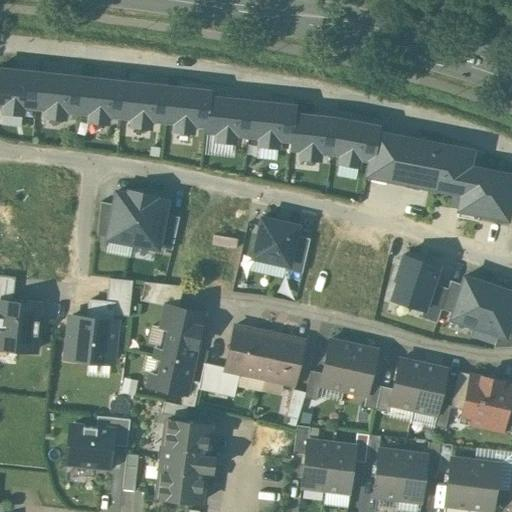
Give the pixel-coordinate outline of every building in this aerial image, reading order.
[(39,72),(0,67),(0,103),(3,104),(3,111),(22,113),(23,106),(36,107),(39,72)] [(82,77),(39,72),(36,107),(46,108),(45,116),(65,118),(66,111),(78,112),(82,77)] [(125,81),(82,77),(78,112),(89,113),(88,120),(108,122),(108,115),(121,116),(125,81)] [(167,86),(125,81),(121,116),(132,117),(131,125),(150,127),(151,120),(164,121),(167,86)] [(210,91),(167,86),(164,121),(174,122),(173,129),(193,132),(194,124),(205,125),(205,131),(206,131),(210,91)] [(211,91),(210,91),(206,131),(216,132),(215,140),(235,142),(236,134),(248,136),(252,101),(211,96),(211,91)] [(294,105),(252,101),(248,136),(259,137),(258,144),(278,146),(278,139),(290,140),(293,113),(294,105)] [(336,118),(293,113),(290,140),(290,149),(300,149),(300,157),(319,159),(320,151),(331,153),(336,118)] [(376,126),(336,118),(331,153),(340,154),(339,162),(358,165),(359,158),(370,160),(367,175),(368,175),(378,125),(377,125),(376,126)] [(379,125),(378,125),(368,175),(454,192),(460,165),(463,149),(378,132),(379,125)] [(511,192),(511,175),(460,165),(454,192),(462,193),(458,209),(507,219),(511,192)] [(107,238),(132,243),(142,193),(129,191),(128,193),(116,191),(113,204),(107,237),(107,238)] [(132,243),(158,248),(164,213),(167,201),(154,198),(155,196),(142,193),(132,243)] [(107,237),(113,204),(100,201),(97,235),(107,237)] [(177,216),(164,213),(158,246),(171,249),(177,216)] [(261,217),(252,257),(285,264),(289,265),(296,235),(298,225),(261,217)] [(212,233),(211,243),(235,246),(237,237),(212,233)] [(309,238),(296,235),(289,265),(285,264),(284,269),(301,273),(309,238)] [(433,283),(439,266),(401,254),(393,279),(396,280),(390,298),(423,309),(425,310),(433,283)] [(0,298),(12,300),(15,277),(0,275),(0,298)] [(478,327),(493,286),(464,276),(462,284),(452,312),(450,318),(478,327)] [(114,301),(113,313),(128,315),(131,280),(108,277),(106,300),(114,301)] [(452,312),(462,284),(450,280),(447,288),(441,308),(452,312)] [(166,306),(177,308),(182,285),(144,281),(140,300),(166,306)] [(441,308),(447,288),(433,283),(425,310),(423,309),(420,316),(436,322),(441,308)] [(511,315),(511,292),(493,286),(478,327),(497,334),(505,336),(511,315)] [(0,298),(0,346),(37,350),(42,303),(12,300),(0,298)] [(86,316),(69,315),(65,358),(113,363),(118,319),(113,319),(113,313),(114,301),(106,300),(87,299),(86,316)] [(177,308),(166,306),(161,327),(168,329),(165,339),(158,344),(155,356),(191,363),(202,314),(177,308)] [(511,315),(505,336),(497,334),(493,347),(511,345),(511,315)] [(304,341),(233,325),(224,367),(223,367),(223,369),(240,373),(294,384),(304,341)] [(321,373),(318,384),(342,389),(352,345),(329,339),(321,373)] [(376,350),(352,345),(342,389),(366,394),(368,383),(376,350)] [(191,363),(155,356),(155,357),(161,359),(159,368),(153,372),(150,385),(183,392),(189,364),(190,364),(191,363)] [(422,364),(399,359),(392,388),(389,403),(412,408),(422,364)] [(219,366),(203,363),(198,388),(233,396),(237,378),(217,373),(219,366)] [(446,369),(422,364),(412,408),(436,414),(438,402),(446,369)] [(321,373),(309,370),(304,392),(303,397),(315,400),(318,384),(321,373)] [(472,375),(458,371),(450,405),(450,407),(463,410),(470,376),(472,376),(472,375)] [(472,376),(470,376),(463,410),(461,414),(465,415),(469,423),(501,430),(506,405),(505,405),(510,385),(500,382),(500,381),(481,377),(480,378),(472,376)] [(380,386),(368,383),(366,394),(363,406),(375,409),(380,386)] [(392,388),(380,386),(375,409),(387,412),(389,403),(392,388)] [(291,388),(285,416),(296,419),(303,397),(304,392),(291,388)] [(187,406),(163,401),(161,413),(184,418),(187,406)] [(450,405),(438,402),(436,414),(433,426),(445,428),(450,407),(450,405)] [(97,415),(96,427),(112,429),(111,444),(113,444),(126,446),(129,419),(97,415)] [(209,424),(166,419),(162,446),(168,447),(165,470),(159,469),(156,497),(199,502),(204,470),(212,471),(213,458),(205,457),(209,424)] [(96,427),(70,425),(66,463),(87,465),(86,468),(110,470),(113,444),(111,444),(112,429),(96,427)] [(309,426),(296,425),(292,452),(304,454),(306,440),(307,440),(309,426)] [(380,436),(368,434),(364,462),(376,463),(378,449),(380,436)] [(307,440),(306,440),(304,454),(300,486),(324,489),(330,443),(307,440)] [(439,443),(428,442),(426,456),(424,469),(436,471),(439,443)] [(354,446),(330,443),(324,489),(348,492),(354,446)] [(451,445),(439,443),(436,471),(448,472),(450,458),(451,445)] [(402,452),(378,449),(376,463),(372,495),(396,498),(402,452)] [(426,456),(402,452),(396,498),(420,501),(424,469),(426,456)] [(474,462),(450,458),(448,472),(444,504),(468,507),(474,462)] [(497,465),(474,462),(468,507),(492,510),(497,465)] [(136,467),(124,465),(122,489),(134,490),(136,467)] [(351,503),(350,493),(323,494),(323,504),(351,503)]
